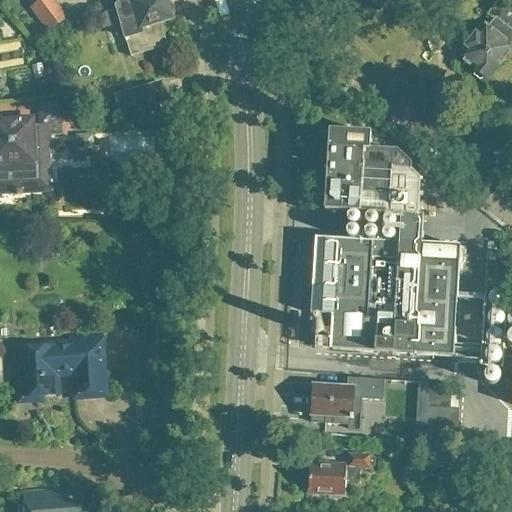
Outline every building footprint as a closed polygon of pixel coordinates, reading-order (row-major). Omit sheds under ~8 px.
[(43,0),(32,8),(50,31),(69,17),(55,0),(43,0)] [(166,0),(123,0),(100,17),(103,28),(121,23),(131,56),(167,45),(160,23),(172,19),(171,16),(173,15),(174,9),(170,4),(168,4),(166,0)] [(369,0),(381,12),(393,0),(369,0)] [(487,82),(503,62),(507,62),(511,56),(511,52),(511,51),(511,49),(511,47),(511,46),(511,44),(511,11),(498,1),(487,16),(494,21),(488,29),(485,26),(476,39),(472,36),(466,43),(470,46),(460,59),(473,69),(473,70),(474,71),(473,77),(481,82),(486,81),(487,82)] [(166,99),(161,82),(118,96),(123,112),(166,99)] [(0,189),(2,188),(7,188),(12,193),(18,192),(18,195),(24,195),(24,192),(36,192),(36,191),(41,191),(49,181),(49,168),(49,164),(52,161),(50,136),(64,135),(64,124),(34,125),(27,119),(0,119),(0,189)] [(332,331),(326,331),(326,329),(326,328),(325,326),(324,325),(323,324),(321,324),(320,323),(318,323),(317,324),(315,324),(314,325),(313,326),(312,327),(312,329),(311,330),(311,332),(312,333),(312,335),(313,336),(314,337),(316,338),(317,338),(319,338),(320,338),(322,338),(323,337),(322,350),(453,358),(460,248),(421,246),(424,206),(419,206),(421,182),(412,172),(412,169),(399,154),(370,152),(371,136),(330,133),(327,176),(319,176),(317,185),(326,186),(325,213),(401,218),(399,245),(316,240),(311,315),(333,316),(332,331)] [(69,160),(86,160),(86,152),(94,152),(94,138),(76,139),(76,143),(69,143),(69,160)] [(506,267),(484,266),(479,368),(501,369),(506,267)] [(108,396),(104,337),(72,339),(72,343),(17,347),(20,402),(36,401),(41,396),(60,394),(59,376),(75,374),(76,399),(108,396)] [(347,388),(314,386),(312,423),(350,425),(350,431),(360,431),(362,401),(383,402),(384,381),(347,380),(347,388)] [(451,385),(426,384),(425,409),(450,410),(451,385)] [(369,408),(368,446),(396,446),(397,408),(369,408)] [(457,411),(450,410),(425,409),(424,434),(455,436),(457,411)] [(490,459),(488,502),(496,503),(494,511),(509,511),(511,458),(511,449),(498,450),(497,459),(490,459)] [(311,465),(310,481),(305,480),(304,491),(309,491),(309,494),(329,495),(329,499),(340,500),(341,495),(344,496),(345,483),(358,483),(359,469),(369,469),(370,455),(350,454),(349,465),(320,464),(320,466),(311,465)] [(486,458),(469,456),(468,468),(485,470),(486,458)] [(100,511),(100,501),(82,502),(81,493),(49,496),(49,492),(27,494),(28,506),(22,507),(20,509),(20,511),(100,511)]
